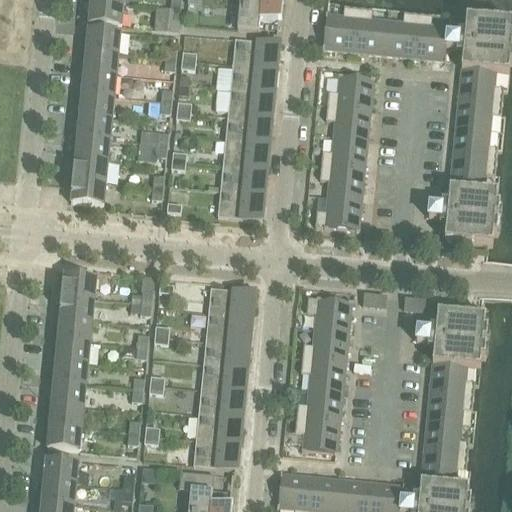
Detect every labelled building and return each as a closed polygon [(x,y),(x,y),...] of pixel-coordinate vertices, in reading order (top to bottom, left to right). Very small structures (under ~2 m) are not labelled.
[(91,0),(91,5),(123,8),(124,0),(91,0)] [(202,0),(188,0),(187,8),(202,9),(202,0)] [(170,13),(181,14),(182,2),(171,1),(170,12),(170,13)] [(280,25),(281,7),(240,3),(237,33),(259,35),(260,23),(280,25)] [(121,31),(123,8),(91,5),(89,28),(121,31)] [(180,26),(181,14),(170,13),(170,12),(158,11),(157,22),(155,22),(154,34),(178,36),(180,26)] [(327,18),(326,18),(322,54),(354,57),(358,13),(344,12),(343,21),(327,19),(327,18)] [(358,13),(354,57),(384,60),(388,23),(371,22),(372,14),(358,13)] [(414,63),(418,19),(404,17),(403,24),(388,23),(384,60),(414,63)] [(445,62),(446,51),(447,39),(448,34),(449,34),(449,30),(448,30),(448,31),(431,29),(432,20),(418,19),(414,63),(446,66),(446,62),(445,62)] [(511,25),(468,21),(466,21),(461,73),(509,78),(510,67),(511,66),(511,54),(511,49),(511,25)] [(88,33),(86,55),(119,59),(121,36),(88,33)] [(447,39),(446,51),(457,52),(458,40),(447,39)] [(233,70),(276,74),(278,48),(235,44),(233,70)] [(165,63),(176,64),(177,53),(166,52),(165,63)] [(116,80),(119,59),(86,55),(84,77),(116,80)] [(182,57),(181,65),(196,67),(196,58),(182,57)] [(176,64),(165,63),(164,75),(175,76),(176,64)] [(196,67),(181,65),(181,74),(195,75),(196,67)] [(233,70),(230,95),(273,99),(276,74),(233,70)] [(509,78),(461,73),(458,102),(502,107),(504,93),(494,92),(496,77),(509,78)] [(114,102),(116,80),(84,77),(82,98),(114,102)] [(329,96),(327,110),(372,115),(375,83),(339,80),(339,81),(338,97),(329,96)] [(179,89),(178,98),(188,99),(189,90),(179,89)] [(162,94),(161,106),(172,107),(173,95),(162,94)] [(228,120),(271,124),(273,99),(230,95),(228,120)] [(112,123),(114,102),(82,98),(80,120),(112,123)] [(501,121),(502,107),(458,102),(455,132),(490,136),(492,120),(501,121)] [(172,107),(161,106),(160,118),(170,119),(172,107)] [(177,107),(176,115),(190,117),(191,108),(177,107)] [(335,125),(333,141),(369,145),(372,115),(327,110),(326,125),(335,125)] [(190,117),(176,115),(175,124),(189,125),(190,117)] [(110,145),(112,123),(80,120),(77,142),(110,145)] [(228,120),(225,145),(268,150),(271,124),(228,120)] [(489,151),(490,136),(455,132),(453,162),(496,166),(498,152),(489,151)] [(158,137),(157,149),(167,150),(168,138),(158,137)] [(323,156),(321,170),(366,175),(369,145),(333,141),(332,157),(323,156)] [(108,166),(110,145),(77,142),(75,163),(108,166)] [(223,171),(266,175),(268,150),(225,145),(223,171)] [(167,150),(157,149),(156,161),(166,162),(167,150)] [(172,157),(171,165),(185,167),(186,158),(172,157)] [(453,162),(450,192),(498,196),(484,195),(486,180),(495,180),(496,166),(453,162)] [(106,188),(108,166),(75,163),(75,171),(74,171),(74,172),(72,184),(106,188)] [(185,167),(171,165),(170,174),(184,175),(185,167)] [(329,185),(328,201),(363,205),(366,175),(321,170),(320,184),(329,185)] [(223,171),(220,196),(263,200),(266,175),(223,171)] [(153,192),(163,193),(164,181),(154,180),(153,192)] [(106,188),(72,184),(71,195),(72,195),(72,196),(71,207),(83,208),(92,209),(104,210),(106,188)] [(163,193),(153,192),(151,204),(162,205),(163,193)] [(496,207),(498,196),(450,192),(445,244),(492,248),(494,237),(498,238),(499,225),(495,225),(495,220),(500,220),(501,208),(496,207)] [(263,200),(220,196),(218,221),(261,226),(263,200)] [(363,205),(328,201),(326,217),(317,216),(315,231),(360,235),(363,205)] [(167,207),(166,216),(180,218),(181,209),(167,207)] [(441,223),(442,211),(430,210),(429,222),(441,223)] [(393,237),(370,234),(369,246),(392,248),(393,237)] [(411,239),(410,250),(433,253),(434,241),(411,239)] [(62,289),(61,301),(95,304),(97,282),(85,280),(76,279),(76,280),(64,278),(63,287),(63,289),(62,289)] [(160,288),(159,297),(173,298),(174,289),(160,288)] [(208,319),(251,323),(254,297),(211,293),(208,319)] [(141,308),(152,309),(153,298),(142,297),(141,308)] [(387,300),(364,298),(363,310),(386,312),(387,300)] [(92,326),(95,304),(61,301),(60,312),(60,315),(61,315),(60,322),(92,326)] [(428,304),(405,302),(404,314),(427,316),(428,304)] [(314,334),(350,338),(353,307),(308,303),(307,318),(316,318),(314,334)] [(152,309),(141,308),(140,320),(151,321),(152,309)] [(467,371),(480,372),(481,361),(486,362),(487,349),(483,349),(483,344),(487,344),(489,332),(484,331),(485,320),(438,316),(433,368),(467,371)] [(208,319),(206,344),(249,348),(251,323),(208,319)] [(90,347),(92,326),(60,322),(58,344),(90,347)] [(156,331),(155,339),(169,341),(170,332),(156,331)] [(304,349),(302,363),(347,368),(350,338),(314,334),(313,350),(304,349)] [(428,347),(430,335),(418,334),(416,346),(428,347)] [(137,351),(148,352),(149,340),(138,339),(137,351)] [(169,341),(155,339),(154,348),(168,349),(169,341)] [(88,369),(90,347),(58,344),(56,365),(88,369)] [(203,369),(246,373),(249,348),(206,344),(203,369)] [(148,352),(137,351),(136,363),(146,364),(148,352)] [(310,378),(309,394),(344,398),(347,368),(302,363),(301,377),(310,378)] [(86,390),(88,369),(56,365),(53,387),(86,390)] [(466,387),(467,371),(433,368),(430,397),(473,402),(475,388),(466,387)] [(203,369),(201,394),(244,399),(246,373),(203,369)] [(151,381),(150,389),(164,391),(165,382),(151,381)] [(133,394),(143,395),(144,383),(134,382),(133,394)] [(84,412),(86,390),(53,387),(51,408),(84,412)] [(164,391),(150,389),(149,398),(163,399),(164,391)] [(143,395),(133,394),(132,406),(142,407),(143,395)] [(198,419),(241,424),(244,399),(201,394),(198,419)] [(344,398),(309,394),(307,410),(298,409),(297,423),(341,427),(344,398)] [(472,415),(473,402),(430,397),(427,427),(461,430),(463,414),(472,415)] [(82,433),(84,412),(51,408),(49,430),(82,433)] [(198,419),(196,445),(239,449),(241,424),(198,419)] [(341,427),(297,423),(295,437),(304,438),(303,454),(302,454),(302,455),(338,459),(341,427)] [(129,437),(139,438),(140,426),(130,425),(129,437)] [(460,446),(461,430),(427,427),(424,457),(468,461),(469,447),(460,446)] [(82,433),(49,430),(47,452),(80,456),(82,433)] [(146,431),(145,439),(159,441),(160,432),(146,431)] [(139,438),(129,437),(128,449),(138,450),(139,438)] [(159,441),(145,439),(144,448),(158,449),(159,441)] [(239,449),(196,445),(193,471),(236,475),(239,449)] [(466,475),(466,474),(468,461),(424,457),(421,486),(469,491),(469,490),(456,489),(457,474),(466,475)] [(46,463),(44,485),(76,489),(79,467),(46,463)] [(191,494),(189,511),(230,511),(231,508),(211,507),(212,496),(214,496),(214,495),(212,495),(213,481),(215,481),(215,480),(180,477),(179,493),(191,494)] [(309,511),(312,481),(281,478),(277,511),(309,511)] [(123,493),(134,494),(135,483),(124,481),(123,493)] [(309,511),(339,511),(342,484),(312,481),(309,511)] [(369,511),(372,487),(342,484),(339,511),(369,511)] [(74,510),(76,489),(44,485),(42,507),(74,510)] [(468,502),(469,491),(421,486),(418,511),(471,511),(472,502),(468,502)] [(372,487),(369,511),(412,511),(413,506),(402,505),(403,493),(404,494),(404,490),(372,487)] [(134,494),(123,493),(122,505),(132,506),(134,494)]
